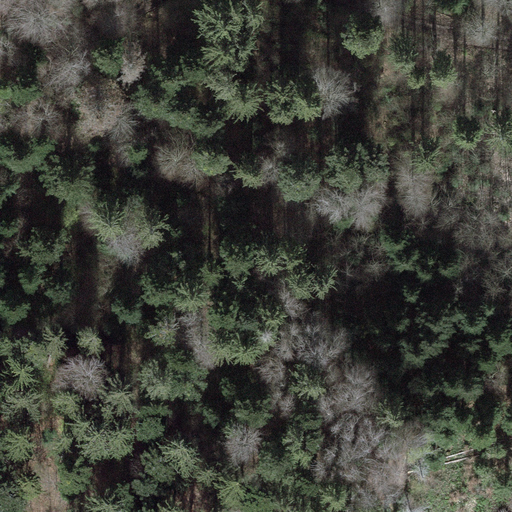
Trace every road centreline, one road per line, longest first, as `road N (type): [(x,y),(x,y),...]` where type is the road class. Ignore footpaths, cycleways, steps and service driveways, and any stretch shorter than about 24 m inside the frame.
road 1 (track): [(159,0),(40,74),(0,122)]
road 2 (track): [(511,40),(400,26),(335,0)]
